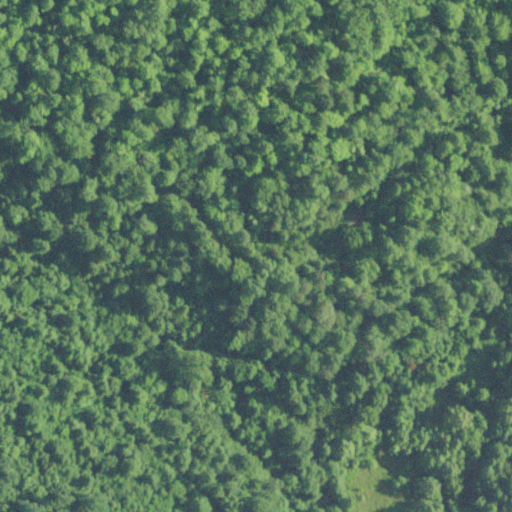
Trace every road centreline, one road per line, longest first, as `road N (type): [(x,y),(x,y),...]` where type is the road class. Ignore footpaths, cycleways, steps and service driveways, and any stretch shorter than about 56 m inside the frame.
road 1 (track): [(277,354),(261,305),(185,218),(55,169),(0,104),(77,60),(288,98),(369,71),(427,0)]
road 2 (track): [(511,244),(445,299),(212,381),(212,436),(271,511)]
